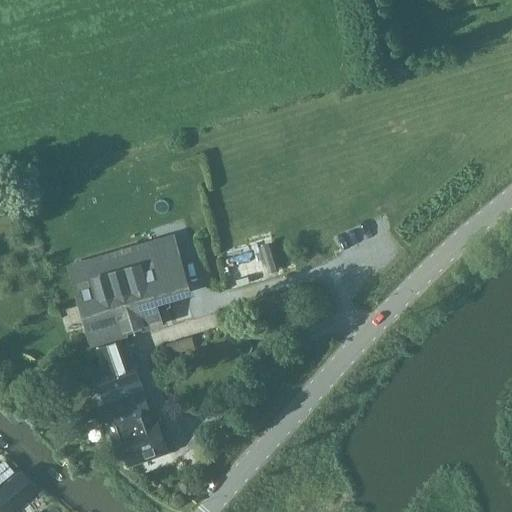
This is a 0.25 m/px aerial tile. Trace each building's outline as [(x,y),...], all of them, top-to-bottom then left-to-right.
[(82,277),(75,279),(94,343),(127,333),(126,329),(141,325),(142,329),(159,324),(156,311),(170,307),(169,301),(175,290),(186,287),(178,260),(159,265),(151,267),(147,253),(140,249),(85,265),(86,271),(81,273),(82,277)] [(194,349),(191,337),(166,344),(169,356),(194,349)] [(99,407),(104,422),(148,406),(142,392),(144,391),(126,338),(94,348),(100,366),(91,369),(103,406),(99,407)] [(153,420),(148,406),(104,422),(109,436),(119,433),(130,464),(167,451),(155,419),(153,420)] [(21,472),(0,489),(0,511),(12,511),(37,491),(21,472)]
